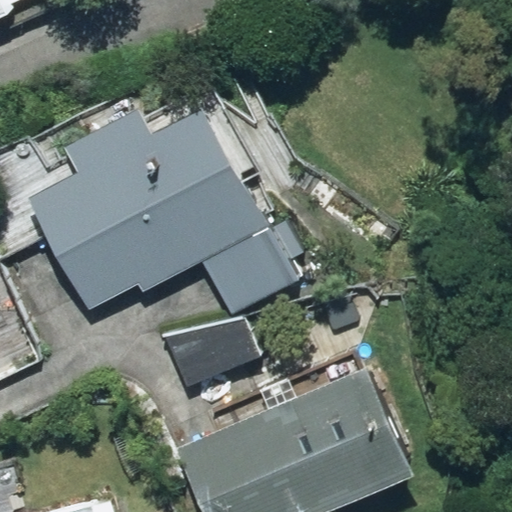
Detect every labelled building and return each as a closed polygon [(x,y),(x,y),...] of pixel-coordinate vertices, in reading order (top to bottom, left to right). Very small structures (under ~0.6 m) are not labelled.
[(0,0),(0,9),(19,0),(0,0)] [(315,267),(227,83),(173,108),(162,86),(76,127),(93,163),(44,186),(98,299),(153,273),(157,281),(216,253),(240,303),(315,267)] [(254,310),(181,329),(192,373),(265,354),(254,310)] [(315,511),(437,455),(386,346),(312,380),(305,363),(271,379),(279,396),(182,442),(215,511),(315,511)] [(114,511),(111,495),(53,511),(114,511)]
